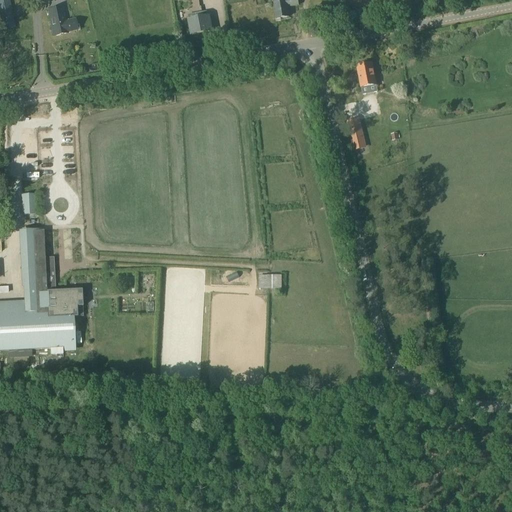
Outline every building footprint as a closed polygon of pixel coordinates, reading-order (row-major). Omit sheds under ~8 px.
[(14,28),(7,0),(0,0),(0,20),(2,31),(14,28)] [(273,0),(274,2),(274,3),(273,3),(277,20),(289,17),(287,9),(299,7),(297,0),(273,0)] [(64,22),(61,8),(47,11),(53,38),(67,34),(67,33),(77,31),(74,20),(64,22)] [(211,33),(208,18),(207,12),(196,14),(197,20),(189,21),(192,36),(211,33)] [(376,86),(372,65),(356,68),(361,89),(376,86)] [(366,118),(370,118),(371,122),(379,122),(379,109),(366,110),(366,118)] [(349,134),(353,151),(365,148),(361,131),(349,134)] [(21,196),(22,216),(35,215),(34,195),(21,196)] [(44,231),(24,232),(28,288),(29,302),(48,301),(48,292),(46,263),(44,231)] [(73,273),(85,272),(84,260),(72,261),(73,273)] [(282,276),(258,277),(258,293),(284,292),(282,276)] [(29,302),(0,303),(0,352),(76,348),(75,318),(78,318),(78,307),(84,307),(83,290),(57,292),(48,292),(48,301),(29,302)]
